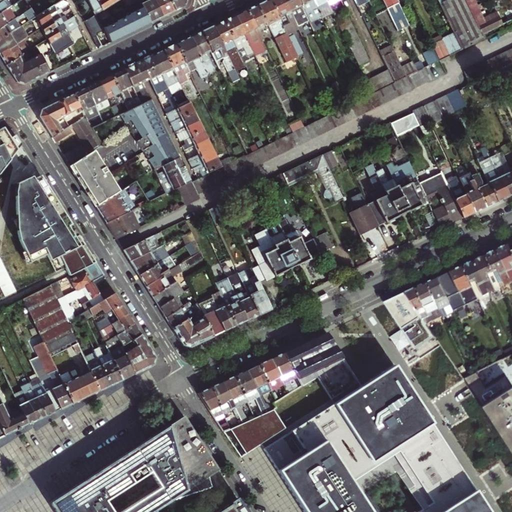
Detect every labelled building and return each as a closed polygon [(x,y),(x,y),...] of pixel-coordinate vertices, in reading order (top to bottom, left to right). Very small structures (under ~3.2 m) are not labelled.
[(0,16),(10,11),(2,0),(0,1),(0,16)] [(113,0),(104,0),(93,7),(95,9),(96,12),(103,7),(105,11),(116,5),(113,0)] [(158,22),(166,18),(156,0),(147,0),(142,3),(146,10),(153,24),(158,22)] [(171,15),(178,12),(172,0),(156,0),(166,18),(171,15)] [(172,0),(178,12),(187,8),(188,4),(189,0),(172,0)] [(247,10),(261,37),(272,32),(286,61),(297,55),(269,0),(268,0),(259,4),(247,10)] [(269,0),(297,55),(298,57),(302,55),(293,36),(293,37),(291,34),(300,30),(298,28),(285,0),(269,0)] [(285,0),(298,28),(310,22),(299,0),(285,0)] [(322,17),(313,0),(299,0),(310,22),(322,17)] [(313,0),(322,17),(323,19),(334,14),(329,3),(327,0),(313,0)] [(368,0),(369,1),(371,0),(378,0),(384,11),(387,10),(382,0),(368,0)] [(404,15),(396,0),(382,0),(387,10),(392,20),(404,15)] [(438,0),(455,34),(462,50),(485,39),(482,34),(466,0),(438,0)] [(466,0),(482,34),(503,24),(497,13),(483,20),(473,0),(466,0)] [(65,2),(38,18),(43,27),(61,16),(59,12),(71,5),(70,3),(65,2)] [(13,8),(10,11),(0,16),(0,31),(17,20),(18,20),(13,12),(15,11),(13,8)] [(34,10),(27,14),(32,22),(38,18),(34,10)] [(132,16),(139,31),(153,24),(146,10),(132,16)] [(236,16),(255,54),(266,49),(261,37),(247,10),(242,13),(236,16)] [(61,16),(43,27),(48,36),(77,17),(76,15),(75,12),(63,19),(61,16)] [(336,19),(340,26),(349,21),(346,14),(336,19)] [(98,16),(87,22),(101,50),(113,44),(105,29),(98,16)] [(105,29),(113,44),(124,38),(139,31),(132,16),(119,23),(105,29)] [(255,55),(255,54),(236,16),(231,18),(225,21),(240,52),(245,49),(250,58),(255,55)] [(77,17),(48,36),(52,45),(62,39),(82,27),(80,22),(77,17)] [(17,20),(0,31),(0,42),(22,28),(17,20)] [(247,67),(240,52),(225,21),(219,23),(213,26),(235,72),(247,67)] [(349,21),(340,26),(343,33),(353,28),(349,21)] [(239,80),(235,72),(213,26),(207,29),(202,32),(216,62),(222,59),(233,83),(239,80)] [(0,52),(2,56),(24,42),(19,34),(24,31),(22,28),(0,42),(0,52)] [(353,28),(343,33),(346,40),(356,35),(353,28)] [(216,62),(202,32),(196,35),(191,37),(209,75),(210,76),(216,73),(215,71),(220,69),(216,62)] [(451,56),(462,50),(455,34),(443,40),(444,41),(451,56)] [(356,35),(346,40),(350,46),(360,41),(356,35)] [(185,40),(176,44),(190,72),(197,69),(202,79),(209,75),(191,37),(185,40)] [(62,39),(52,45),(56,52),(67,46),(62,39)] [(350,46),(353,53),(363,48),(360,41),(350,46)] [(451,56),(444,41),(432,46),(434,49),(440,61),(451,56)] [(24,42),(2,56),(5,61),(9,67),(22,59),(33,51),(31,48),(29,49),(24,42)] [(171,47),(164,50),(173,69),(178,66),(186,82),(193,79),(190,72),(176,44),(171,47)] [(380,52),(383,57),(394,52),(391,46),(380,52)] [(53,73),(39,48),(35,50),(36,53),(33,55),(35,60),(44,77),(49,74),(53,73)] [(366,55),(363,48),(353,53),(356,60),(366,55)] [(429,66),(440,61),(434,49),(423,55),(429,66)] [(173,69),(164,50),(159,53),(153,56),(168,87),(179,81),(173,69)] [(390,72),(395,83),(406,77),(402,68),(394,52),(383,57),(390,72)] [(511,61),(508,52),(501,55),(507,67),(511,65),(511,61)] [(366,55),(356,60),(359,66),(370,62),(366,55)] [(418,72),(429,66),(423,55),(412,60),(413,63),(418,72)] [(507,67),(501,55),(496,58),(502,70),(503,70),(507,67)] [(171,104),(175,103),(169,90),(168,87),(153,56),(146,59),(138,63),(146,81),(150,79),(157,95),(165,91),(171,104)] [(502,70),(496,58),(491,60),(496,72),(502,70)] [(44,77),(35,60),(28,64),(25,59),(23,61),(22,59),(9,67),(19,83),(27,85),(36,80),(44,77)] [(496,72),(491,60),(484,63),(490,76),(492,74),(496,72)] [(131,66),(124,69),(133,87),(138,98),(141,105),(152,100),(143,82),(146,81),(138,63),(131,66)] [(406,77),(418,72),(413,63),(402,68),(406,77)] [(490,76),(484,63),(479,66),(484,78),(490,76)] [(503,70),(506,77),(511,74),(511,65),(507,67),(503,70)] [(484,78),(479,66),(473,69),(478,81),(484,78)] [(433,80),(427,68),(422,71),(427,83),(433,80)] [(141,105),(138,98),(133,100),(128,89),(133,87),(124,69),(118,73),(112,75),(129,110),(141,105)] [(478,81),(473,69),(467,71),(473,84),(478,81)] [(492,74),(496,82),(506,77),(503,70),(502,70),(496,72),(492,74)] [(427,83),(422,71),(416,74),(422,86),(427,83)] [(385,75),(390,85),(395,83),(390,72),(385,75)] [(422,86),(416,74),(410,77),(416,89),(422,86)] [(129,110),(112,75),(106,78),(100,81),(108,99),(111,97),(117,109),(114,110),(117,116),(119,115),(129,110)] [(390,85),(385,75),(379,78),(384,88),(390,85)] [(416,89),(410,77),(404,80),(409,92),(416,89)] [(379,78),(373,80),(379,91),(384,88),(379,78)] [(367,83),(373,94),(379,91),(373,80),(367,83)] [(409,92),(404,80),(398,83),(403,94),(409,92)] [(94,84),(87,87),(100,115),(104,122),(117,116),(114,110),(105,114),(99,103),(108,99),(100,81),(94,84)] [(181,85),(179,81),(168,87),(169,90),(181,85)] [(403,94),(398,83),(392,85),(398,97),(403,94)] [(392,85),(386,88),(392,100),(398,97),(392,85)] [(100,115),(87,87),(82,90),(75,93),(81,106),(85,104),(91,117),(97,114),(98,116),(100,115)] [(392,100),(386,88),(380,91),(386,103),(392,100)] [(386,103),(380,91),(374,94),(380,106),(386,103)] [(459,91),(447,96),(455,113),(466,107),(459,91)] [(60,100),(65,108),(68,107),(70,112),(68,114),(71,119),(83,111),(81,106),(75,93),(67,97),(60,100)] [(380,106),(374,94),(368,97),(374,109),(380,106)] [(435,102),(443,118),(455,113),(447,96),(435,102)] [(368,97),(362,100),(368,112),(374,109),(368,97)] [(178,108),(189,102),(187,98),(176,104),(178,108)] [(71,119),(68,114),(70,112),(68,107),(65,108),(60,100),(49,106),(41,110),(39,117),(53,138),(70,126),(73,124),(85,116),(83,111),(71,119)] [(155,170),(180,158),(152,100),(141,105),(129,110),(119,115),(153,170),(153,171),(155,170)] [(368,112),(362,100),(356,103),(362,115),(368,112)] [(194,112),(189,102),(178,108),(166,114),(169,119),(171,123),(194,112)] [(435,102),(424,107),(431,122),(433,125),(444,120),(443,118),(435,102)] [(362,115),(356,103),(351,105),(356,117),(362,115)] [(356,117),(351,105),(345,108),(351,120),(356,117)] [(431,122),(424,107),(413,112),(419,125),(420,127),(431,122)] [(351,120),(345,108),(339,111),(344,123),(351,120)] [(344,123),(339,111),(333,114),(339,126),(344,123)] [(198,121),(194,112),(171,123),(173,128),(175,133),(198,121)] [(419,125),(413,112),(391,123),(397,136),(419,125)] [(339,126),(333,114),(327,117),(333,129),(339,126)] [(92,128),(93,128),(85,116),(73,124),(89,150),(94,147),(96,150),(103,145),(92,128)] [(333,129),(327,117),(321,120),(327,132),(333,129)] [(305,127),(301,120),(290,126),(293,133),(305,127)] [(327,132),(321,120),(315,123),(321,135),(327,132)] [(203,130),(198,121),(175,133),(178,137),(180,142),(185,139),(203,130)] [(321,135),(315,123),(309,126),(315,138),(321,135)] [(73,131),(70,126),(53,138),(54,140),(56,143),(73,131)] [(315,138),(309,126),(304,128),(310,140),(315,138)] [(0,129),(0,183),(3,179),(18,145),(13,135),(9,137),(4,128),(0,129)] [(310,140),(304,128),(298,131),(304,143),(310,140)] [(184,151),(207,140),(203,130),(185,139),(187,143),(188,146),(183,148),(184,151)] [(304,143),(298,131),(292,134),(298,146),(304,143)] [(298,146),(292,134),(286,137),(292,149),(298,146)] [(292,149),(286,137),(280,140),(286,152),(292,149)] [(393,146),(398,144),(395,137),(389,139),(393,146)] [(270,144),(267,138),(256,143),(259,149),(270,144)] [(212,149),(207,140),(184,151),(186,155),(189,160),(212,149)] [(286,152),(280,140),(274,143),(280,155),(286,152)] [(248,155),(259,149),(256,143),(245,149),(246,151),(248,155)] [(280,155),(274,143),(269,145),(275,157),(280,155)] [(275,157),(269,145),(263,148),(269,160),(275,157)] [(63,155),(67,160),(81,151),(78,146),(63,155)] [(269,160),(263,148),(257,151),(263,163),(269,160)] [(216,158),(212,149),(189,160),(191,164),(193,169),(216,158)] [(80,181),(96,207),(121,191),(95,150),(85,157),(70,166),(80,181)] [(511,172),(507,175),(498,155),(497,156),(494,150),(488,152),(489,154),(500,177),(499,178),(504,188),(506,187),(510,196),(511,195),(511,172)] [(70,166),(85,157),(81,151),(67,160),(70,166)] [(233,162),(248,155),(246,151),(231,158),(233,162)] [(263,163),(257,151),(251,154),(256,166),(263,163)] [(330,152),(322,156),(330,170),(337,166),(330,152)] [(256,166),(251,154),(245,157),(251,169),(256,166)] [(504,199),(510,196),(506,187),(504,188),(499,178),(500,177),(489,154),(483,157),(485,161),(479,164),(489,184),(498,202),(504,199)] [(330,170),(322,156),(283,174),(288,185),(317,171),(327,191),(325,195),(326,199),(330,199),(334,198),(336,203),(344,200),(330,170)] [(251,169),(245,157),(239,160),(245,172),(251,169)] [(183,164),(180,158),(155,170),(161,182),(186,170),(183,164)] [(221,168),(216,158),(193,169),(194,172),(197,170),(198,171),(200,171),(201,173),(203,177),(221,168)] [(245,172),(239,160),(233,163),(239,175),(245,172)] [(391,164),(387,166),(393,178),(410,211),(415,209),(421,206),(429,202),(428,200),(423,190),(419,182),(412,185),(409,177),(412,175),(414,178),(417,177),(409,162),(397,168),(397,166),(393,168),(391,164)] [(442,173),(448,170),(444,162),(438,165),(442,173)] [(239,175),(233,163),(227,166),(233,178),(239,175)] [(378,226),(398,217),(375,171),(372,164),(365,167),(364,167),(376,191),(371,193),(375,200),(368,204),(378,226)] [(233,178),(227,166),(221,168),(227,180),(233,178)] [(221,168),(216,171),(222,183),(227,180),(221,168)] [(398,217),(410,211),(393,178),(387,180),(381,168),(375,171),(398,217)] [(167,194),(177,189),(192,182),(189,176),(186,170),(161,182),(167,194)] [(72,275),(95,263),(43,179),(41,176),(33,177),(29,171),(13,181),(13,194),(14,212),(15,228),(17,238),(23,248),(18,251),(24,261),(28,259),(45,251),(56,273),(65,269),(69,276),(72,275)] [(222,183),(216,171),(210,174),(216,186),(222,183)] [(473,180),(487,207),(492,205),(498,202),(489,184),(485,186),(479,173),(471,176),(473,180)] [(216,186),(210,174),(204,177),(210,189),(216,186)] [(288,185),(283,174),(276,178),(281,188),(288,185)] [(447,184),(451,191),(462,185),(458,176),(446,182),(447,184)] [(210,189),(204,177),(198,180),(204,191),(210,189)] [(266,196),(281,188),(276,178),(260,185),(266,196)] [(198,180),(192,183),(198,194),(204,191),(198,180)] [(464,190),(475,213),(480,210),(487,207),(473,180),(468,182),(468,184),(462,187),(464,190)] [(101,215),(107,223),(135,210),(141,207),(133,193),(141,188),(138,181),(121,191),(96,207),(101,215)] [(186,207),(201,200),(198,194),(192,183),(192,182),(177,189),(186,207)] [(457,221),(464,218),(453,195),(451,191),(447,184),(438,189),(435,184),(423,190),(428,200),(440,194),(446,205),(433,211),(441,229),(457,221)] [(453,195),(464,218),(469,215),(475,213),(464,190),(453,195)] [(361,234),(378,226),(368,204),(362,193),(352,198),(356,208),(350,211),(361,234)] [(216,223),(228,218),(221,204),(209,210),(216,223)] [(135,210),(107,223),(111,230),(117,239),(143,227),(135,210)] [(321,254),(314,239),(304,244),(297,231),(293,233),(286,220),(279,224),(299,265),(321,254)] [(287,271),(299,265),(279,224),(279,223),(267,228),(268,230),(270,234),(287,271)] [(255,236),(257,241),(268,236),(268,235),(270,234),(268,230),(255,236)] [(314,239),(321,254),(335,247),(328,232),(314,239)] [(198,254),(201,252),(192,233),(182,237),(187,245),(190,242),(198,254)] [(268,236),(257,241),(260,246),(253,250),(254,253),(255,256),(257,259),(259,258),(262,264),(268,261),(276,276),(287,271),(270,234),(268,235),(268,236)] [(156,239),(155,236),(124,250),(128,256),(131,261),(151,252),(149,249),(156,246),(154,241),(156,239)] [(190,242),(187,245),(194,256),(198,254),(190,242)] [(163,246),(151,252),(131,261),(136,269),(140,275),(169,256),(163,246)] [(511,252),(509,246),(503,249),(498,251),(511,280),(511,252)] [(260,265),(262,264),(259,258),(257,259),(255,256),(254,253),(253,250),(251,251),(259,266),(260,265)] [(511,283),(511,280),(498,251),(494,254),(487,257),(500,284),(504,282),(507,286),(511,283)] [(153,297),(177,282),(174,277),(204,259),(201,252),(198,254),(194,256),(178,266),(147,286),(150,292),(153,297)] [(147,286),(178,266),(171,255),(169,256),(140,275),(144,282),(147,286)] [(500,284),(487,257),(481,259),(476,262),(491,294),(502,288),(500,284)] [(268,280),(276,276),(268,261),(262,264),(260,265),(268,280)] [(491,294),(476,262),(469,265),(464,268),(479,300),(481,303),(492,297),(491,294)] [(72,275),(73,277),(67,280),(69,283),(71,282),(76,291),(93,282),(104,276),(100,270),(95,263),(72,275)] [(260,284),(268,280),(260,265),(259,266),(252,269),(260,284)] [(267,312),(272,309),(260,284),(252,269),(252,267),(239,273),(260,315),(267,312)] [(479,300),(464,268),(452,273),(439,279),(449,298),(455,311),(466,306),(479,300)] [(254,318),(260,315),(239,273),(235,275),(234,275),(228,278),(228,279),(248,320),(254,318)] [(248,320),(228,279),(217,285),(220,292),(237,326),(242,324),(248,320)] [(449,298),(439,279),(434,282),(428,284),(443,316),(444,317),(455,311),(449,298)] [(67,322),(74,318),(67,303),(88,292),(92,298),(89,300),(93,306),(115,293),(112,290),(111,287),(99,294),(93,282),(76,291),(65,297),(57,301),(67,322)] [(160,307),(175,298),(183,293),(177,282),(153,297),(157,302),(160,307)] [(57,283),(50,286),(57,301),(65,297),(57,283)] [(443,316),(428,284),(422,287),(417,290),(426,308),(418,312),(426,324),(443,316)] [(50,286),(24,299),(44,342),(51,357),(73,347),(77,355),(82,353),(72,331),(67,322),(57,301),(50,286)] [(426,308),(417,290),(411,292),(406,295),(418,312),(426,308)] [(231,329),(237,326),(220,292),(212,295),(218,310),(215,311),(225,331),(231,329)] [(93,306),(89,309),(92,316),(94,320),(105,313),(121,303),(118,299),(115,293),(93,306)] [(397,299),(386,304),(402,329),(416,351),(436,338),(426,324),(418,312),(406,295),(397,299)] [(173,328),(188,319),(201,311),(196,299),(181,308),(175,298),(160,307),(168,320),(173,328)] [(121,303),(105,313),(110,322),(108,323),(106,321),(99,326),(101,330),(128,314),(124,309),(121,303)] [(89,309),(78,316),(81,321),(92,316),(89,309)] [(225,331),(215,311),(204,317),(205,318),(214,337),(219,334),(225,331)] [(101,330),(100,331),(102,336),(114,328),(118,335),(134,325),(132,321),(128,314),(101,330)] [(74,318),(67,322),(72,331),(76,329),(75,325),(81,321),(78,316),(74,318)] [(188,319),(173,328),(184,345),(187,346),(191,348),(209,339),(214,337),(205,318),(192,326),(188,319)] [(131,341),(141,335),(137,330),(134,325),(118,335),(105,342),(107,347),(110,353),(114,350),(111,345),(117,342),(120,347),(121,346),(131,341)] [(359,382),(327,333),(301,345),(284,353),(301,385),(316,377),(331,400),(359,382)] [(134,348),(124,353),(135,374),(153,365),(154,362),(155,358),(141,335),(131,341),(134,348)] [(37,357),(31,361),(39,378),(55,411),(73,403),(60,375),(51,357),(44,342),(32,347),(37,357)] [(114,350),(110,353),(123,379),(135,374),(124,353),(121,346),(120,347),(114,350)] [(99,358),(111,385),(123,379),(110,353),(107,347),(106,351),(108,354),(99,358)] [(501,351),(494,355),(496,359),(503,356),(501,351)] [(279,376),(284,384),(291,380),(296,389),(301,385),(284,353),(278,355),(271,359),(276,368),(277,368),(281,375),(279,376)] [(91,372),(100,390),(111,385),(99,358),(97,355),(95,356),(97,360),(90,363),(93,370),(91,371),(91,372)] [(276,368),(271,359),(265,361),(260,364),(272,390),(284,384),(279,376),(281,375),(277,368),(276,368)] [(272,390),(260,364),(253,367),(247,370),(251,380),(253,379),(257,386),(255,387),(259,396),(272,390)] [(488,511),(459,465),(413,395),(394,365),(361,386),(264,449),(304,511),(488,511)] [(13,394),(0,366),(0,400),(6,414),(20,408),(13,394)] [(75,367),(60,375),(73,403),(100,390),(91,372),(83,376),(82,373),(79,375),(75,367)] [(251,380),(247,370),(241,373),(235,376),(247,401),(253,399),(260,414),(267,411),(259,396),(255,387),(257,386),(253,379),(251,380)] [(511,385),(505,376),(486,389),(481,381),(477,373),(464,380),(474,395),(511,453),(511,385)] [(247,401),(235,376),(229,379),(222,382),(227,391),(229,391),(232,398),(231,399),(238,415),(242,422),(249,419),(240,405),(247,401)] [(39,378),(29,383),(46,416),(55,411),(39,378)] [(288,394),(296,389),(291,380),(284,384),(288,394)] [(222,382),(211,387),(223,413),(232,409),(236,416),(238,415),(231,399),(232,398),(229,391),(227,391),(222,382)] [(21,387),(22,390),(37,420),(46,416),(29,383),(21,387)] [(223,413),(211,387),(205,390),(199,393),(216,419),(221,417),(224,415),(223,413)] [(22,390),(13,394),(20,408),(22,412),(28,424),(37,420),(22,390)] [(0,427),(4,435),(28,424),(22,412),(8,418),(6,414),(0,400),(0,427)] [(230,427),(223,430),(241,457),(261,444),(286,428),(273,409),(267,411),(260,414),(249,419),(242,422),(230,427)] [(129,451),(108,465),(90,476),(66,491),(49,502),(55,511),(150,511),(167,502),(209,486),(206,476),(218,468),(184,415),(146,440),(129,451)] [(223,430),(230,427),(228,422),(220,425),(223,430)] [(247,511),(238,497),(214,511),(247,511)]
